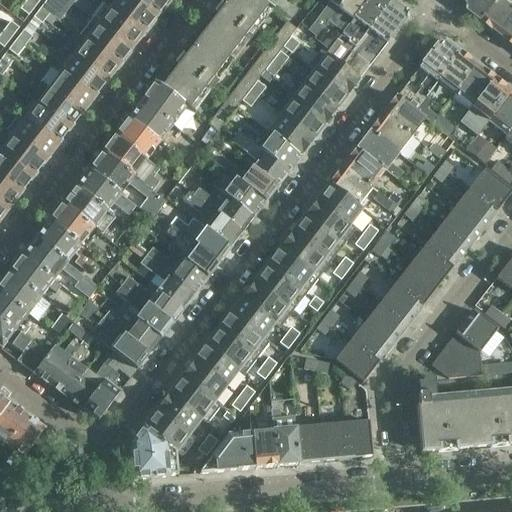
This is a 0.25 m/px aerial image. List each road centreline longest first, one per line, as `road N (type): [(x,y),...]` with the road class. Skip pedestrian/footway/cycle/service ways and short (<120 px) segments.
road 1 (residential): [(102,450),(436,15)]
road 2 (residential): [(194,0),(0,260)]
road 3 (residential): [(104,508),(400,484)]
road 4 (residential): [(400,484),(394,379),(511,234)]
road 5 (residential): [(102,450),(0,375)]
